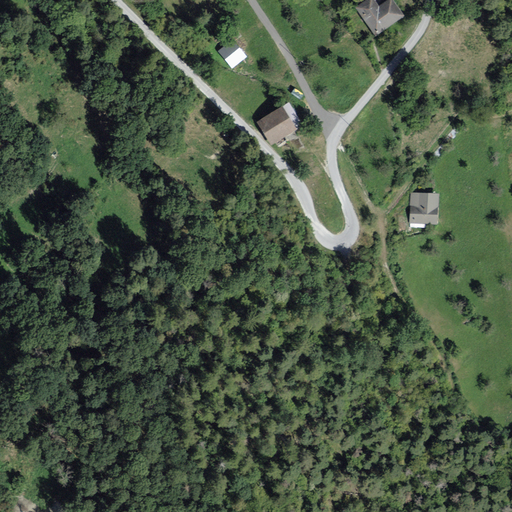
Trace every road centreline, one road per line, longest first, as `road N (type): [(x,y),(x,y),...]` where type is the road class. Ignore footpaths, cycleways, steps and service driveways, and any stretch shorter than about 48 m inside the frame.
road 1 (residential): [(117,0),(255,136),(292,179),(313,223),(337,240),(350,224),(332,166),(334,138),(414,38),(428,0)]
road 2 (track): [(334,138),(251,0)]
